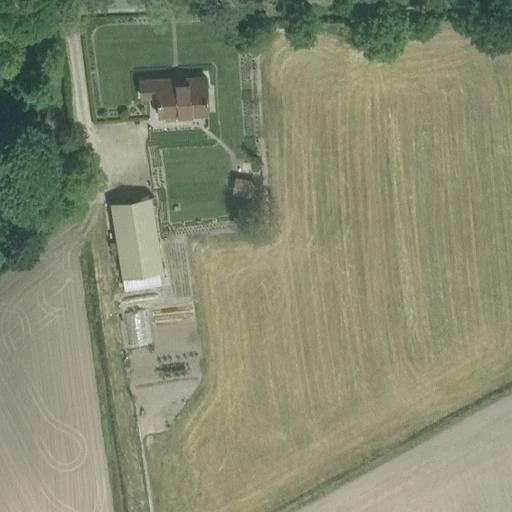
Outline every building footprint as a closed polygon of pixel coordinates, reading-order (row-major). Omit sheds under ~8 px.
[(208,114),(207,99),(206,79),(174,80),(174,76),(140,78),(141,96),(149,95),(161,95),(162,116),(208,114)] [(241,179),(238,192),(251,195),(254,182),(241,179)] [(124,289),(164,283),(150,195),(111,202),(124,289)] [(173,342),(164,285),(126,291),(135,348),(173,342)] [(137,412),(155,409),(149,363),(130,366),(137,412)] [(184,377),(198,387),(208,371),(194,363),(184,377)]
